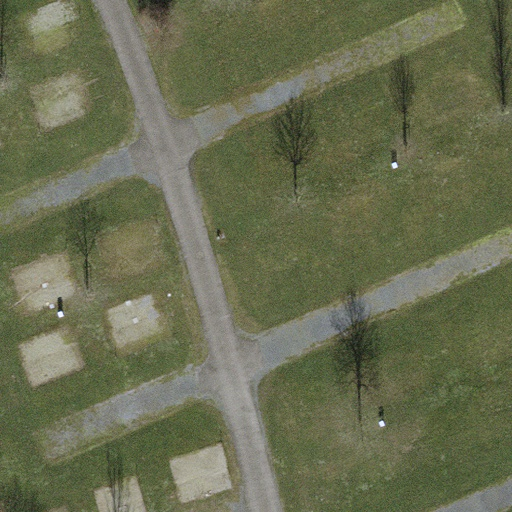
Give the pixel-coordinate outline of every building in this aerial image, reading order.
[(32,17),(43,57),(88,44),(77,5),(32,17)] [(56,132),(106,111),(85,63),(35,84),(56,132)] [(424,86),(443,129),(490,109),(471,66),(424,86)] [(0,116),(0,152),(9,150),(0,116)] [(354,122),(304,143),(324,188),(373,166),(354,122)] [(438,215),(490,193),(471,146),(419,168),(438,215)] [(325,210),(342,253),(394,232),(376,189),(325,210)] [(284,226),(235,244),(252,290),(301,272),(284,226)] [(34,315),(85,296),(66,248),(16,268),(34,315)] [(164,288),(108,310),(127,356),(182,334),(164,288)] [(455,327),(473,374),(511,359),(511,309),(511,307),(455,327)] [(23,343),(41,389),(90,369),(72,324),(23,343)] [(485,443),(511,434),(511,387),(472,400),(485,443)] [(222,421),(170,436),(190,505),(242,489),(222,421)]
